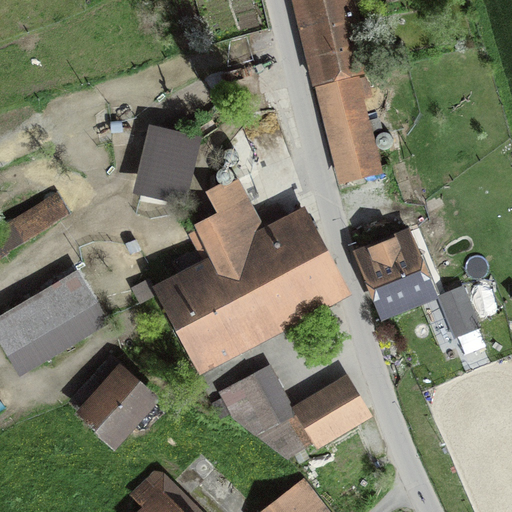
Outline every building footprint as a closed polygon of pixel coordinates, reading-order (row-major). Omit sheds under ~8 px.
[(303,0),(319,73),(372,62),(359,0),(303,0)] [(395,162),(372,62),(319,73),(343,174),(395,162)] [(176,187),(186,140),(158,134),(148,181),(176,187)] [(207,359),(342,288),(296,202),(273,214),(256,181),(193,214),(212,249),(162,275),(207,359)] [(61,196),(0,231),(0,235),(7,248),(70,211),(61,196)] [(423,216),(372,234),(397,304),(449,285),(423,216)] [(0,341),(11,359),(101,305),(77,266),(0,312),(0,341)] [(112,441),(153,398),(112,359),(71,402),(112,441)] [(286,457),(361,412),(344,384),(292,420),(276,422),(251,378),(219,392),(234,417),(286,457)] [(334,511),(305,476),(260,511),(334,511)] [(201,511),(177,487),(152,511),(201,511)]
